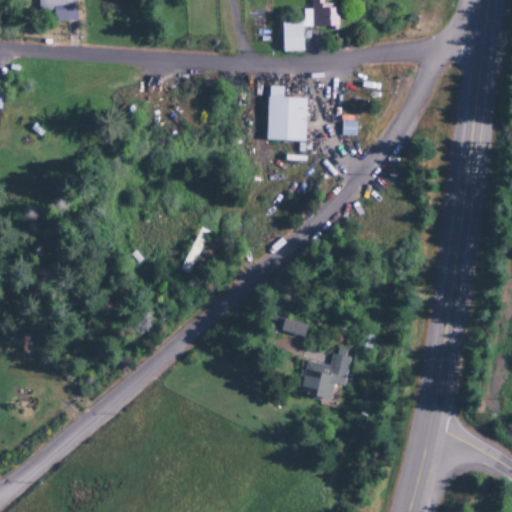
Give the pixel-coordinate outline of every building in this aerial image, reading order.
[(50,23),(75,22),(73,0),(36,0),(37,14),(50,14),(50,23)] [(322,1),(309,1),(309,10),(300,10),(301,29),(336,28),(335,9),(323,9),(322,1)] [(279,24),(280,54),(300,53),(299,23),(279,24)] [(303,100),(280,99),(280,88),(264,88),(263,142),(302,143),(303,100)] [(353,138),(353,117),(339,117),(339,137),(353,138)] [(341,388),(347,360),(329,355),(326,368),(303,362),(295,395),(326,402),(330,385),(341,388)]
